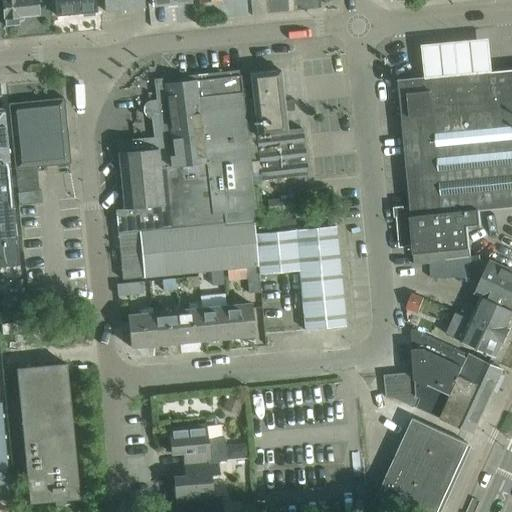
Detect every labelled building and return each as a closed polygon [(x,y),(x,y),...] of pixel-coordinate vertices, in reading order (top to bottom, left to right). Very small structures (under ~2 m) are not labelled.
[(1,0),(4,27),(19,26),(18,22),(24,21),(24,17),(37,16),(35,0),(1,0)] [(55,0),(57,15),(96,12),(94,0),(55,0)] [(103,0),(105,10),(144,7),(143,0),(103,0)] [(427,76),(495,70),(492,39),(424,46),(427,76)] [(397,79),(409,205),(409,208),(401,209),(397,214),(400,247),(404,246),(404,245),(412,245),(414,265),(430,263),(469,257),(466,226),(480,225),(478,211),(511,207),(511,68),(495,70),(427,76),(397,79)] [(247,73),(250,99),(254,136),(259,180),(305,175),(299,129),(285,131),(282,110),(291,109),(290,101),(281,102),(278,70),(247,73)] [(168,203),(171,227),(116,233),(121,279),(256,264),(251,217),(255,217),(246,137),(254,136),(250,99),(242,99),(239,75),(155,84),(164,166),(163,166),(167,203),(168,203)] [(42,166),(42,167),(70,164),(63,98),(36,101),(36,107),(42,166)] [(42,166),(36,107),(7,110),(10,140),(11,140),(15,169),(42,166)] [(0,266),(18,266),(2,110),(0,110),(0,266)] [(113,209),(116,233),(171,227),(168,203),(167,203),(162,203),(156,148),(148,149),(147,142),(132,144),(133,150),(116,152),(122,208),(113,209)] [(14,171),(18,204),(39,201),(35,169),(14,171)] [(292,198),(267,200),(267,205),(268,214),(294,211),(293,202),(292,198)] [(305,330),(344,326),(334,226),(255,234),(259,275),(299,271),(305,330)] [(466,303),(461,315),(505,335),(511,320),(511,270),(490,260),(488,264),(480,261),(479,256),(469,257),(430,263),(430,278),(471,277),(482,282),(477,295),(482,297),(477,308),(466,303)] [(247,293),(249,292),(259,291),(256,266),(244,267),(247,293)] [(220,270),(209,271),(210,286),(222,285),(220,270)] [(197,276),(186,278),(187,288),(199,287),(197,276)] [(172,278),(161,279),(161,290),(174,289),(173,278),(172,278)] [(115,284),(116,296),(141,293),(140,281),(115,284)] [(415,309),(441,317),(445,306),(419,297),(415,309)] [(176,310),(179,342),(203,340),(199,302),(188,303),(189,309),(176,310)] [(227,337),(224,305),(201,307),(200,302),(199,302),(203,340),(227,337)] [(224,305),(227,337),(252,335),(249,303),(224,305)] [(129,347),(154,344),(151,312),(151,308),(140,309),(140,313),(126,315),(129,347)] [(450,336),(462,341),(496,356),(505,335),(461,315),(448,308),(444,316),(457,322),(450,336)] [(151,312),(154,344),(179,342),(176,310),(151,312)] [(25,323),(1,325),(2,335),(26,333),(25,323)] [(502,370),(469,355),(411,330),(413,356),(418,358),(492,391),(502,370)] [(410,372),(393,374),(384,375),(387,397),(393,396),(473,432),(492,391),(418,358),(413,356),(413,357),(412,356),(413,363),(409,364),(410,372)] [(77,498),(64,363),(14,368),(28,503),(77,498)] [(227,395),(223,404),(239,411),(243,402),(227,395)] [(379,493),(421,511),(438,511),(469,444),(413,418),(379,493)] [(184,451),(185,464),(232,460),(233,457),(232,447),(229,445),(224,446),(223,437),(206,439),(204,424),(169,427),(171,452),(184,451)] [(212,498),(209,475),(218,474),(216,462),(231,460),(232,460),(185,464),(186,475),(173,476),(176,503),(188,501),(189,511),(221,511),(220,497),(212,498)]
